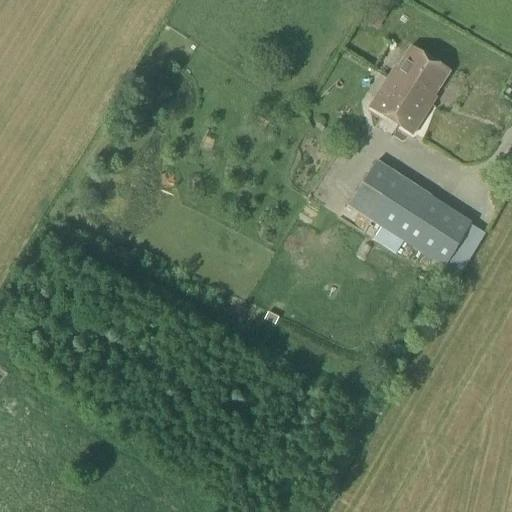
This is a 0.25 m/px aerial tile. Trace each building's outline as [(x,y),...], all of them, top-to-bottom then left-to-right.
[(385,0),(378,0),(373,10),(384,17),(392,4),(385,0)] [(385,82),(366,111),(408,138),(427,109),(426,108),(425,107),(425,106),(446,74),(408,50),(394,72),(392,71),(385,82)] [(505,102),(500,103),(497,107),(498,112),(502,114),(507,113),(510,110),(509,105),(505,102)] [(371,224),(373,225),(403,180),(375,162),(346,207),(371,224)] [(430,198),(401,243),(402,244),(442,270),(471,225),(430,198)] [(394,256),(402,244),(370,224),(362,236),(394,256)]
